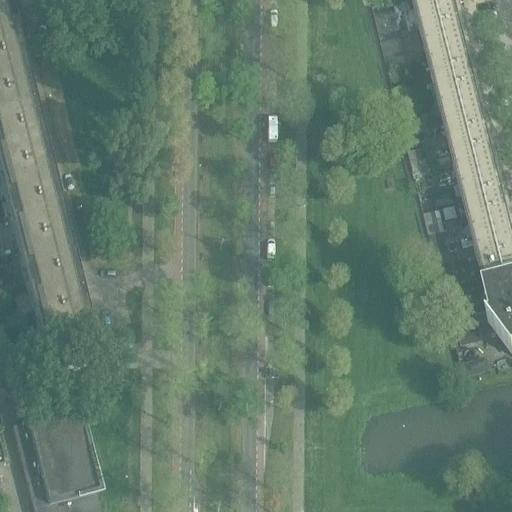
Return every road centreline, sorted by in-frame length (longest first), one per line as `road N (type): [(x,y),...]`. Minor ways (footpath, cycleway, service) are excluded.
road 1 (tertiary): [(248,511),(253,0)]
road 2 (tertiary): [(190,0),(186,511)]
